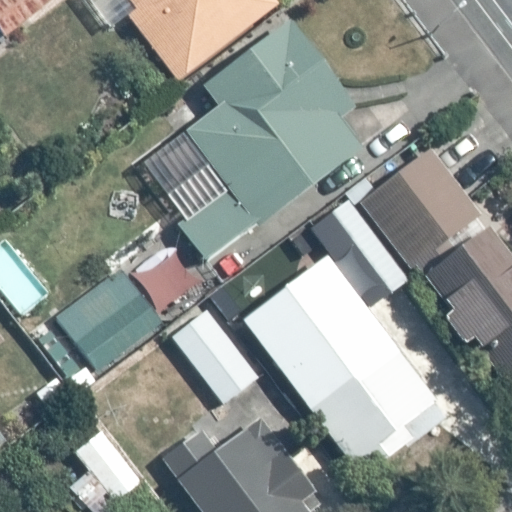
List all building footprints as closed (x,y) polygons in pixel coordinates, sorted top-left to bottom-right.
[(273,6),(268,0),(82,0),(106,32),(125,17),(172,81),(273,6)] [(221,191),(192,212),(172,227),(199,264),(355,150),(331,117),(344,108),(283,23),(194,89),(208,108),(177,131),(188,147),(221,191)] [(511,263),(425,149),(351,205),(346,198),(304,230),(367,314),(444,256),(511,345),(511,263)] [(146,308),(116,270),(51,321),(81,359),(146,308)] [(317,304),(258,350),(359,482),(443,417),(370,323),(346,342),(317,304)] [(254,379),(204,311),(168,338),(219,406),(254,379)] [(312,511),(318,508),(252,418),(220,442),(206,423),(155,461),(192,511),(312,511)] [(86,511),(133,479),(100,433),(72,453),(86,474),(66,489),(82,511),(86,511)]
